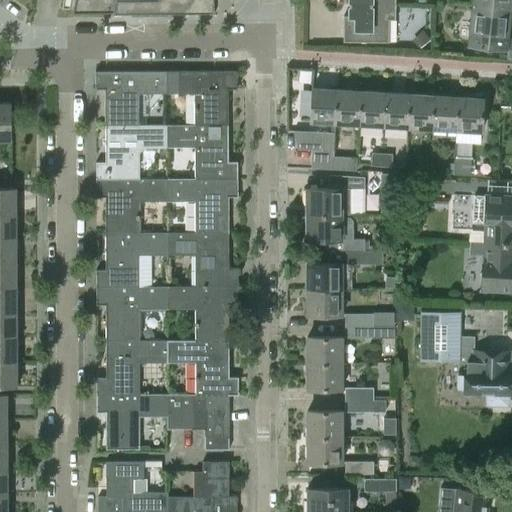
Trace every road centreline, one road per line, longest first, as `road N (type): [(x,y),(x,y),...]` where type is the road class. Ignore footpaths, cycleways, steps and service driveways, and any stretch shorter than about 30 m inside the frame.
road 1 (residential): [(63,60),(81,41),(262,40),(264,511)]
road 2 (residential): [(67,511),(63,60)]
